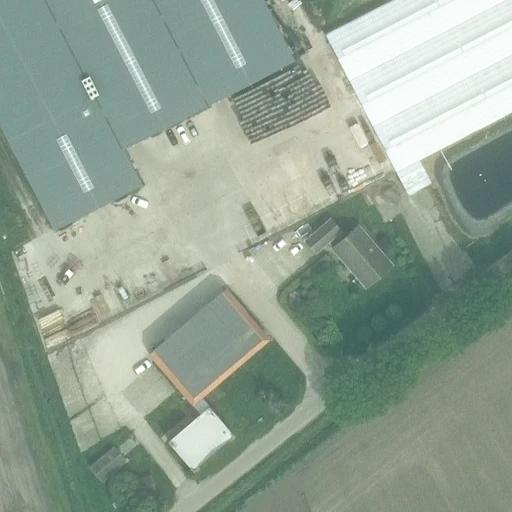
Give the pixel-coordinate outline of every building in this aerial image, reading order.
[(0,0),(0,124),(54,230),(142,184),(125,149),(294,60),(262,0),(0,0)] [(511,0),(393,0),(325,35),(408,195),(431,183),(419,161),(511,112),(511,0)] [(285,129),(311,115),(306,106),(280,120),(285,129)] [(305,153),(332,141),(327,131),(301,143),(305,153)] [(330,220),(306,241),(316,253),(328,243),(333,249),(332,249),(365,288),(392,265),(359,227),(345,239),(340,232),(330,220)] [(154,291),(163,286),(153,268),(145,273),(154,291)] [(224,300),(154,360),(200,414),(168,441),(194,471),(234,436),(201,398),(269,339),(224,287),(218,292),(224,300)] [(103,484),(128,464),(116,449),(91,469),(103,484)] [(157,495),(152,477),(133,482),(138,500),(157,495)]
